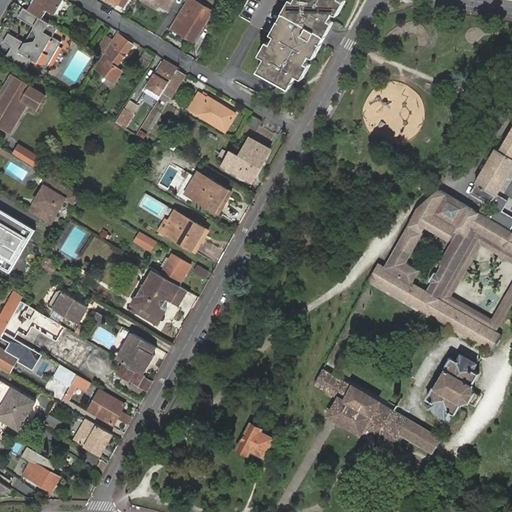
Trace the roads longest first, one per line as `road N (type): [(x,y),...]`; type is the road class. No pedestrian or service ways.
road 1 (residential): [(380,0),(100,511)]
road 2 (residential): [(78,0),(182,61)]
